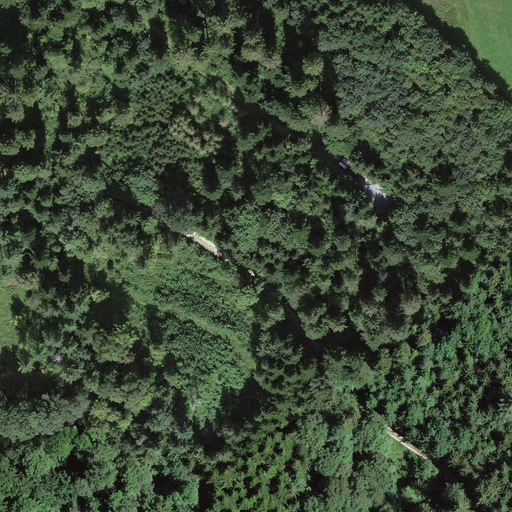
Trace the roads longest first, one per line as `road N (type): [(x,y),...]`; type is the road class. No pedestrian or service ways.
road 1 (track): [(475,511),(438,464),(351,388),(265,277),(103,188),(0,173)]
road 2 (track): [(117,0),(383,211),(421,284),(496,390)]
